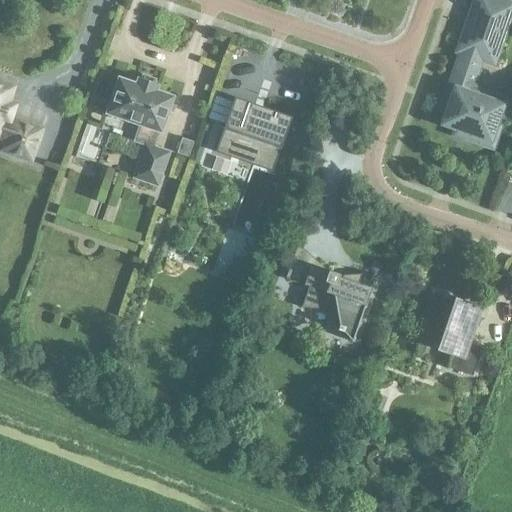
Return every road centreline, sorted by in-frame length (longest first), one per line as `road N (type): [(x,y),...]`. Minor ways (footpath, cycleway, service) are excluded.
road 1 (residential): [(406,63),(374,150),(374,180),(396,203),(511,243)]
road 2 (residential): [(217,0),(406,63)]
